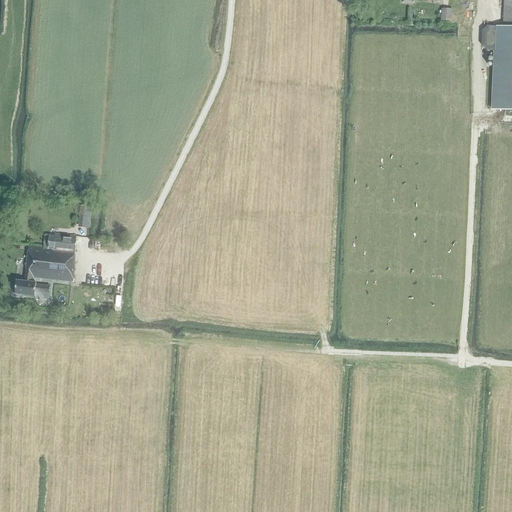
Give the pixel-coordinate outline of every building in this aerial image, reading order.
[(511,0),(503,0),(502,27),(488,27),(483,32),(482,46),(486,51),(495,52),(493,110),(511,110),(511,0)] [(451,9),(441,9),(441,21),(451,21),(451,9)] [(92,207),(80,206),(78,227),(90,228),(92,207)] [(48,237),(47,249),(75,252),(76,236),(54,234),(54,238),(48,237)] [(73,282),(75,252),(47,249),(28,247),(25,282),(16,281),(15,294),(34,296),(35,292),(40,292),(44,298),(48,298),(49,287),(36,285),(36,283),(32,283),(33,278),(73,282)]
